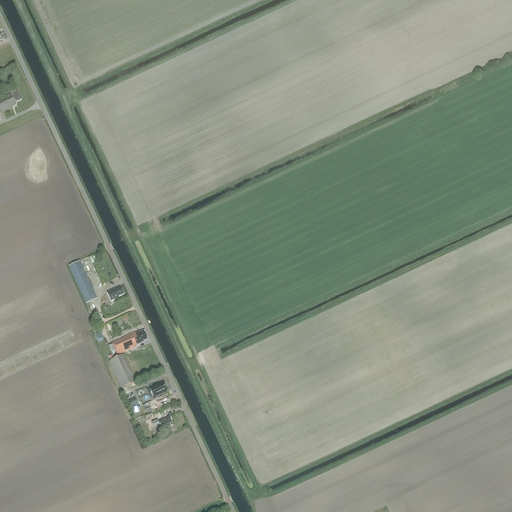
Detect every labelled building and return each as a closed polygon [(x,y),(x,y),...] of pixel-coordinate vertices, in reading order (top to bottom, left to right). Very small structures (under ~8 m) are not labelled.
[(6,96),(0,99),(0,113),(0,114),(5,112),(12,109),(13,108),(13,107),(17,106),(17,105),(16,103),(22,101),(17,90),(11,93),(12,95),(6,98),(6,96)] [(80,261),(69,267),(86,305),(98,299),(80,261)] [(120,288),(115,290),(107,294),(111,302),(119,298),(118,297),(124,295),(120,288)] [(144,341),(145,341),(148,339),(145,331),(141,333),(140,331),(135,334),(134,333),(112,343),(118,356),(138,347),(138,345),(144,342),(144,341)] [(124,355),(109,362),(121,389),(136,383),(124,355)] [(154,392),(165,387),(165,386),(165,385),(165,384),(164,383),(163,382),(160,384),(152,387),(150,389),(152,393),(154,392)] [(158,398),(157,396),(167,391),(167,390),(167,389),(167,388),(166,388),(165,387),(154,392),(152,393),(155,400),(158,398)] [(135,398),(126,402),(129,408),(138,404),(135,398)] [(158,419),(152,422),(155,427),(160,425),(162,431),(173,426),(172,422),(172,421),(172,419),(170,418),(159,423),(158,419)]
